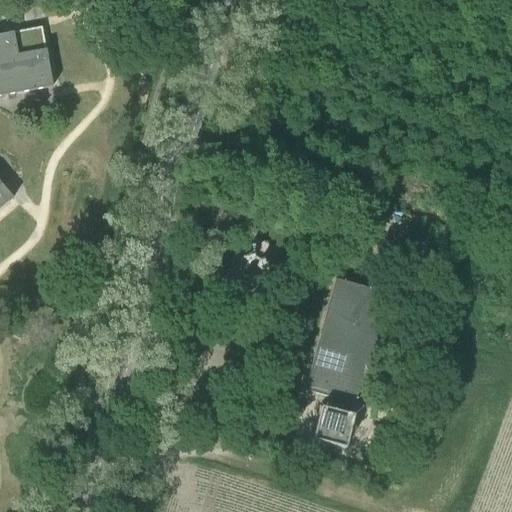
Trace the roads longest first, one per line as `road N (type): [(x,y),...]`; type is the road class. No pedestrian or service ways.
road 1 (tertiary): [(79,511),(217,0)]
road 2 (track): [(207,448),(373,504),(399,503),(424,491),(457,423)]
road 3 (track): [(201,62),(487,149)]
